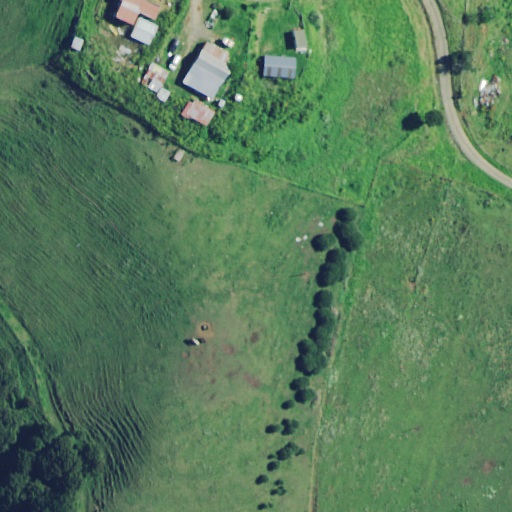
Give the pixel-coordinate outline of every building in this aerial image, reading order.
[(141,0),(117,0),(119,1),(112,17),(131,25),(136,12),(154,20),(159,8),(141,1),(141,0)] [(156,26),(137,18),(129,36),(148,45),(156,26)] [(306,47),(304,29),(293,31),(295,48),(306,47)] [(81,38),(71,35),(66,47),(77,50),(81,38)] [(227,53),(206,41),(182,82),(211,98),(229,67),(222,62),(227,53)] [(295,58),(264,56),(263,76),(293,78),(295,58)] [(139,82),(158,94),(156,97),(163,102),(167,95),(169,91),(160,85),(168,73),(152,63),(139,82)] [(501,90),(480,84),(475,103),(497,109),(501,90)] [(228,117),(187,99),(181,114),(221,132),(228,117)]
